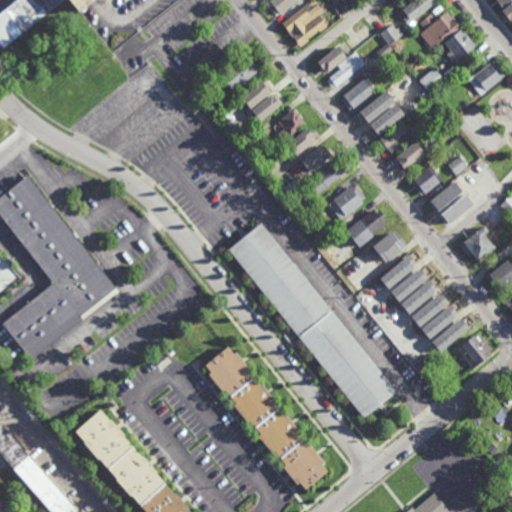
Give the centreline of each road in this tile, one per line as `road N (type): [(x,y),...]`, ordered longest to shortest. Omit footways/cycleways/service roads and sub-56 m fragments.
road 1 (residential): [(372,471),(142,189),(47,133),(0,91)]
road 2 (residential): [(511,341),(239,0)]
road 3 (residential): [(511,358),(323,511)]
